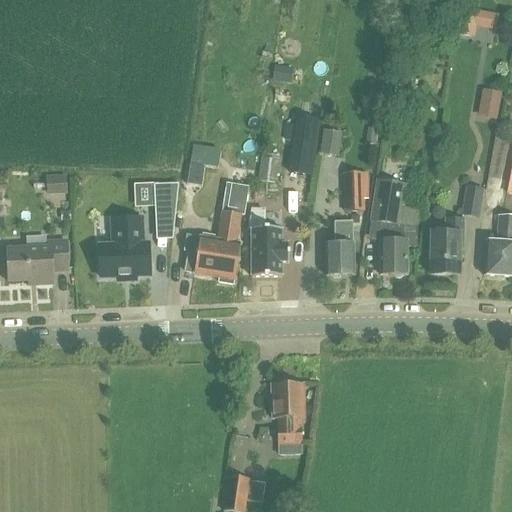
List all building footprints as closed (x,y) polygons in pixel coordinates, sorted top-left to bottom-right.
[(494,115),(498,97),(499,90),(482,87),(478,113),(494,115)] [(287,138),(295,139),(290,173),(311,177),(319,121),(298,118),(297,126),(289,124),(287,138)] [(215,189),(218,169),(190,164),(187,185),(215,189)] [(364,188),(368,188),(368,174),(343,174),(344,213),(365,213),(364,200),(364,188)] [(66,193),(65,178),(47,179),(48,194),(66,193)] [(381,241),(381,276),(407,276),(407,248),(418,248),(418,227),(400,227),(406,186),(377,182),(368,240),(381,241)] [(175,215),(178,185),(154,186),(155,216),(175,215)] [(194,275),(220,279),(219,283),(233,286),(234,281),(235,281),(240,245),(237,245),(241,216),(244,217),(249,188),(230,185),(226,213),(222,213),(217,241),(200,239),(187,237),(185,252),(189,252),(185,273),(194,274),(194,275)] [(479,219),(484,191),(466,187),(461,216),(479,219)] [(265,212),(251,212),(248,232),(251,231),(251,278),(281,278),(281,264),(289,264),(289,245),(281,245),(281,230),(265,230),(265,212)] [(511,217),(499,216),(497,243),(486,243),(484,276),(511,278),(511,217)] [(52,235),(60,235),(59,218),(51,218),(52,235)] [(154,276),(152,243),(145,244),(144,218),(114,220),(115,245),(104,246),(105,278),(121,278),(121,282),(137,281),(137,277),(154,276)] [(462,248),(462,221),(447,221),(447,234),(432,234),(431,276),(459,276),(460,248),(462,248)] [(326,277),(354,276),(353,222),(334,223),(335,245),(325,245),(326,277)] [(0,252),(3,255),(8,254),(9,282),(36,280),(37,286),(52,285),(52,272),(68,272),(66,243),(49,244),(50,249),(25,250),(25,238),(21,235),(2,236),(0,237),(0,252)] [(272,420),(277,420),(277,429),(278,446),(279,446),(279,457),(302,456),(301,445),(302,445),(301,419),(303,419),(302,385),(273,386),(273,401),(272,401),(272,420)] [(245,511),(249,480),(229,477),(223,511),(245,511)]
